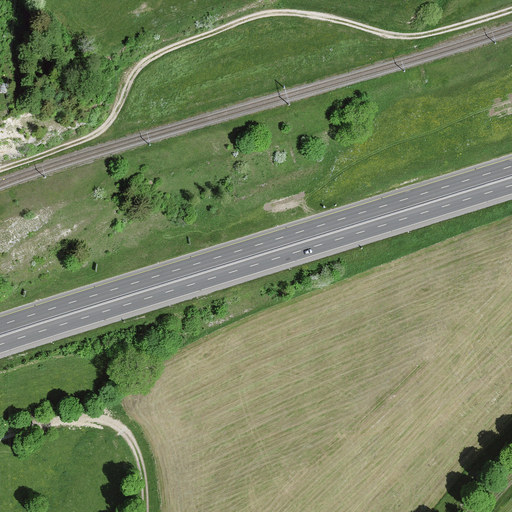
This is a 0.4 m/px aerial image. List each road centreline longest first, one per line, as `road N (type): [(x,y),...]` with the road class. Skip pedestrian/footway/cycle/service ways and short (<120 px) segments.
road 1 (track): [(0,170),(100,130),(135,68),(167,47),(253,15),(289,11),(401,36),(511,9)]
road 2 (primary): [(511,165),(0,325)]
road 3 (primary): [(0,344),(511,185)]
road 4 (track): [(0,437),(72,418),(108,420),(134,446),(145,511)]
